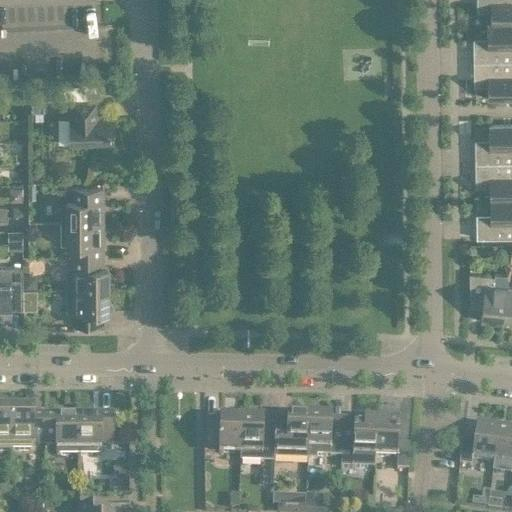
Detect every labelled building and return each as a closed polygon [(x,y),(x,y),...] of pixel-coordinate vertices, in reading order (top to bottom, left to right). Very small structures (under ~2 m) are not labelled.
[(511,0),(474,0),(475,3),(490,3),(490,22),(486,22),(486,23),(511,22),(511,0)] [(486,42),(471,42),(471,60),(511,59),(511,22),(486,23),(486,42)] [(487,97),(511,96),(511,59),(471,60),(472,77),(487,77),(487,97)] [(114,72),(114,64),(106,64),(107,72),(114,72)] [(42,97),(62,97),(62,81),(30,81),(29,109),(41,109),(42,97)] [(70,116),(69,116),(69,142),(110,141),(110,115),(96,116),(96,98),(70,98),(70,116)] [(488,143),(473,143),(473,161),(511,160),(511,122),(487,123),(488,143)] [(511,197),(511,160),(473,161),(473,179),(488,179),(488,198),(511,197)] [(21,184),(8,184),(8,190),(14,196),(21,196),(21,184)] [(59,199),(59,220),(101,220),(101,185),(70,185),(55,186),(55,199),(59,199)] [(474,217),(474,236),(511,235),(511,197),(488,198),(489,217),(474,217)] [(12,204),(12,213),(20,213),(20,204),(12,204)] [(59,243),(70,243),(70,254),(101,253),(101,220),(59,220),(59,243)] [(101,253),(70,254),(70,265),(64,265),(64,287),(106,287),(106,265),(101,264),(101,253)] [(21,265),(0,265),(0,312),(9,312),(9,307),(21,307),(21,296),(21,287),(21,276),(21,272),(21,265)] [(35,272),(21,272),(21,276),(21,287),(35,287),(35,272)] [(493,272),(493,274),(467,272),(468,305),(480,306),(479,318),(501,320),(505,285),(506,273),(493,272)] [(511,285),(505,285),(501,320),(511,321),(511,285)] [(35,287),(21,287),(21,296),(35,296),(35,287)] [(106,299),(106,287),(64,287),(64,310),(70,310),(70,322),(101,322),(101,309),(106,310),(106,308),(110,308),(110,299),(106,299)] [(10,408),(0,408),(0,450),(10,450),(10,408)] [(32,444),(44,444),(43,414),(32,414),(32,408),(10,408),(10,450),(33,450),(32,444)] [(55,455),(77,455),(77,413),(43,414),(44,444),(55,444),(55,455)] [(112,444),(112,413),(77,413),(77,455),(100,455),(100,444),(112,444)] [(219,413),(217,453),(239,454),(240,419),(229,418),(229,413),(219,413)] [(274,438),(274,431),(262,430),(263,415),(252,414),(252,419),(240,419),(239,454),(239,462),(273,463),(274,438)] [(285,423),(274,423),(274,431),(274,438),(273,463),(284,464),(284,459),(306,460),(308,415),(286,415),(285,423)] [(328,457),(340,457),(341,442),(341,432),(330,432),(330,416),(308,415),(306,460),(315,461),(316,460),(316,456),(328,457)] [(341,442),(340,457),(339,467),(351,468),(351,467),(361,468),(362,456),(374,457),(375,417),(353,416),(352,443),(341,442)] [(374,457),(396,457),(395,469),(407,470),(408,445),(397,444),(398,418),(375,417),(374,457)] [(473,441),(461,439),(458,464),(470,466),(471,458),(493,461),(497,425),(475,423),(473,441)] [(511,427),(497,425),(493,461),(498,462),(497,469),(511,470),(511,427)] [(229,506),(238,507),(239,493),(230,493),(229,506)] [(305,495),(304,507),(310,507),(318,508),(321,508),(321,496),(305,495)] [(360,498),(360,509),(372,509),(372,498),(360,498)] [(488,498),(487,506),(501,508),(502,500),(488,498)] [(28,511),(41,511),(42,503),(28,503),(28,511)]
